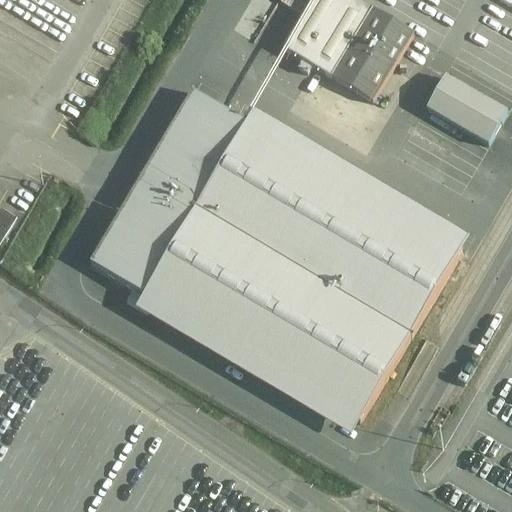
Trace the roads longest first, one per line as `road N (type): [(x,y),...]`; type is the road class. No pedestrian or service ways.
road 1 (unclassified): [(231,0),(57,289),(379,482)]
road 2 (unclassified): [(0,296),(317,511)]
road 3 (unclassified): [(379,482),(511,254)]
